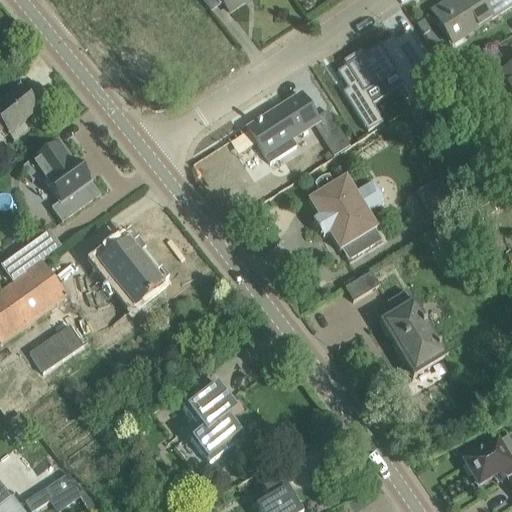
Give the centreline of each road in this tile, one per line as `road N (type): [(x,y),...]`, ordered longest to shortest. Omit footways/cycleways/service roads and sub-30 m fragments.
road 1 (secondary): [(420,511),(146,154)]
road 2 (residential): [(146,154),(385,0)]
road 3 (secondary): [(146,154),(21,0)]
